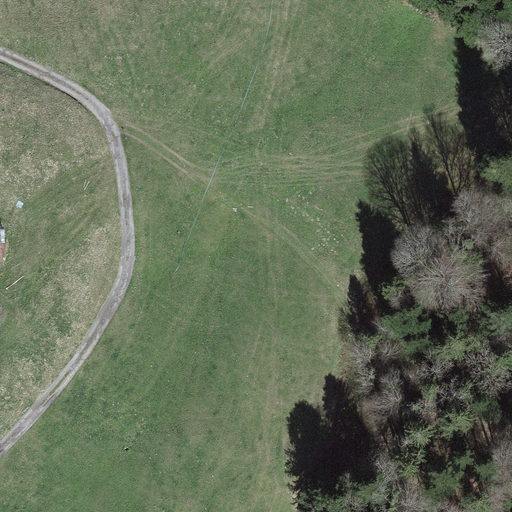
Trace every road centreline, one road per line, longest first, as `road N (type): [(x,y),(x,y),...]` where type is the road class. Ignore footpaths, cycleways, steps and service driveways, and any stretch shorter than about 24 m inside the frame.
road 1 (track): [(106,116),(175,141),(343,287),(406,511)]
road 2 (track): [(106,116),(128,196),(125,281),(42,417),(0,463)]
road 3 (track): [(0,54),(106,116)]
